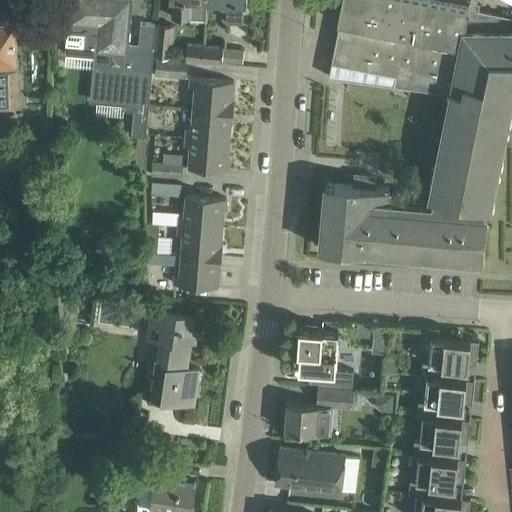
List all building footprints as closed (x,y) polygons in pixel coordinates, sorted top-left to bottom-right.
[(69,6),(65,53),(94,56),(93,65),(95,66),(95,69),(92,97),(124,100),(124,109),(133,110),(131,134),(146,136),(152,69),(153,58),(153,48),(150,48),(151,44),(153,20),(137,18),(135,42),(129,42),(129,39),(131,16),(132,0),(67,0),(67,5),(69,6)] [(206,20),(207,0),(206,0),(171,0),(171,18),(206,20)] [(206,0),(207,0),(222,1),(221,9),(227,9),(226,21),(243,21),(243,0),(206,0)] [(339,23),(331,62),(395,75),(393,84),(412,87),(451,92),(430,196),(432,197),(486,207),(489,208),(510,100),(502,99),(507,78),(511,77),(511,16),(430,0),(341,0),(337,22),(339,23)] [(16,57),(16,37),(15,17),(0,17),(0,104),(17,104),(16,67),(4,68),(4,58),(16,57)] [(155,24),(153,41),(155,41),(155,56),(173,57),(176,26),(155,24)] [(202,60),(203,46),(186,44),(185,58),(202,60)] [(203,46),(202,60),(219,62),(220,48),(203,46)] [(223,48),(222,60),(242,62),(243,50),(223,48)] [(187,61),(156,58),(155,75),(186,77),(187,61)] [(194,87),(193,107),(233,111),(234,99),(232,99),(233,80),(190,77),(189,86),(194,87)] [(186,127),(186,137),(228,141),(230,122),(232,122),(233,111),(193,107),(191,127),(186,127)] [(227,157),(228,141),(186,137),(185,145),(190,145),(188,167),(229,170),(230,158),(227,157)] [(183,163),(152,161),(151,175),(182,178),(183,163)] [(180,195),(181,183),(152,181),(151,193),(180,195)] [(326,182),(320,247),(364,251),(364,247),(383,249),(483,258),(487,215),(484,215),(486,207),(432,197),(432,202),(388,198),(389,187),(382,187),(326,182)] [(179,215),(179,224),(221,227),(223,209),(225,209),(226,197),(186,194),(184,215),(179,215)] [(220,245),(221,227),(179,224),(178,233),(183,233),(181,254),(221,257),(222,245),(220,245)] [(148,230),(146,250),(157,251),(157,243),(158,231),(148,230)] [(146,250),(145,261),(176,263),(177,252),(157,251),(146,250)] [(221,268),(221,257),(181,254),(179,274),(174,273),(174,283),(217,286),(218,268),(221,268)] [(62,265),(62,266),(62,267),(62,268),(63,268),(63,269),(63,270),(64,270),(64,271),(65,271),(65,272),(66,272),(67,273),(68,273),(69,273),(75,274),(76,274),(77,273),(78,273),(79,273),(79,272),(80,272),(81,271),(82,270),(82,269),(82,268),(83,267),(83,266),(82,265),(82,264),(82,263),(81,262),(81,261),(80,261),(80,260),(79,260),(78,260),(77,259),(76,259),(70,259),(69,258),(69,259),(68,259),(67,259),(66,259),(65,260),(64,261),(63,262),(63,263),(62,264),(62,265)] [(194,316),(174,313),(152,310),(148,337),(160,338),(151,397),(194,403),(199,368),(187,366),(194,316)] [(387,352),(389,328),(374,327),(375,324),(358,322),(357,335),(373,336),(372,351),(387,352)] [(353,369),(335,368),(338,331),(322,330),(323,328),(299,326),(297,350),(300,350),(299,367),(309,367),(308,381),(352,384),(353,369)] [(427,375),(446,376),(447,364),(467,366),(468,362),(476,363),(479,340),(431,335),(428,361),(422,361),(421,374),(427,375)] [(388,356),(386,369),(397,370),(398,358),(388,356)] [(474,379),(446,376),(427,375),(424,401),(418,400),(417,413),(423,414),(442,416),(443,403),(463,405),(464,401),(472,402),(474,379)] [(353,407),(354,388),(318,385),(316,403),(288,401),(285,429),(330,433),(333,405),(353,407)] [(394,393),(375,392),(374,403),(380,409),(393,410),(394,393)] [(412,453),(418,453),(438,455),(439,443),(459,445),(459,441),(468,442),(470,418),(442,416),(423,414),(420,440),(414,440),(412,453)] [(16,418),(16,438),(31,438),(31,419),(16,418)] [(345,454),(299,448),(279,446),(275,483),(341,490),(340,489),(345,454)] [(383,466),(385,449),(373,448),(371,464),(383,466)] [(466,458),(438,455),(418,453),(416,480),(410,479),(408,492),(417,493),(433,494),(435,482),(455,484),(455,480),(464,481),(466,458)] [(83,456),(79,460),(80,471),(83,475),(94,474),(98,470),(98,459),(95,456),(83,456)] [(170,479),(172,461),(142,457),(139,477),(138,511),(154,511),(156,507),(187,511),(190,511),(195,482),(170,479)] [(414,511),(468,511),(470,498),(433,494),(417,493),(414,511)]
